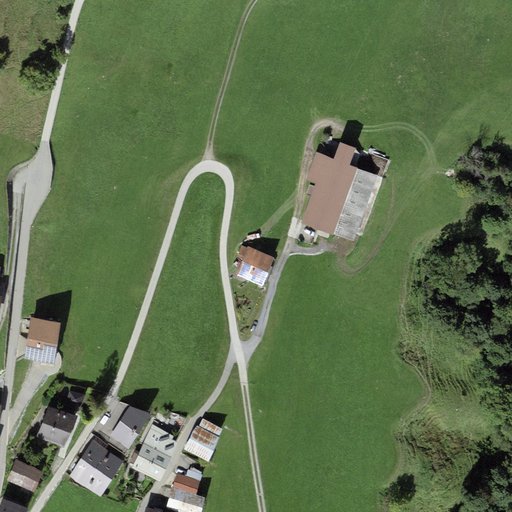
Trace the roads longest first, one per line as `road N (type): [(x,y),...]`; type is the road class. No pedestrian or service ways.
road 1 (unclassified): [(239,348),(225,250),(233,192),(225,170),(205,167),(192,176),(114,398),(34,511)]
road 2 (residential): [(0,464),(36,175)]
road 3 (residential): [(239,348),(140,511)]
road 4 (residential): [(36,175),(79,0)]
road 5 (track): [(205,167),(254,0)]
road 6 (unclassified): [(264,511),(239,348)]
road 7 (residential): [(36,175),(18,184),(0,319)]
